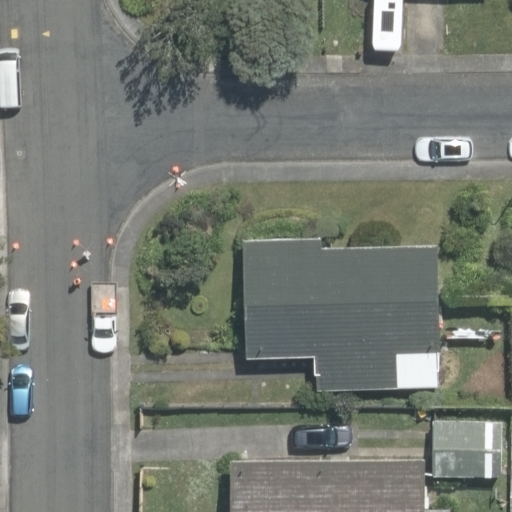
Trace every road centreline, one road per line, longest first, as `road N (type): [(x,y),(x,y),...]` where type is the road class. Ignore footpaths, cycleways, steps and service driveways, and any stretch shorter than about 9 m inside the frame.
road 1 (residential): [(511,125),(64,126)]
road 2 (residential): [(64,126),(63,511)]
road 3 (residential): [(55,0),(64,126)]
